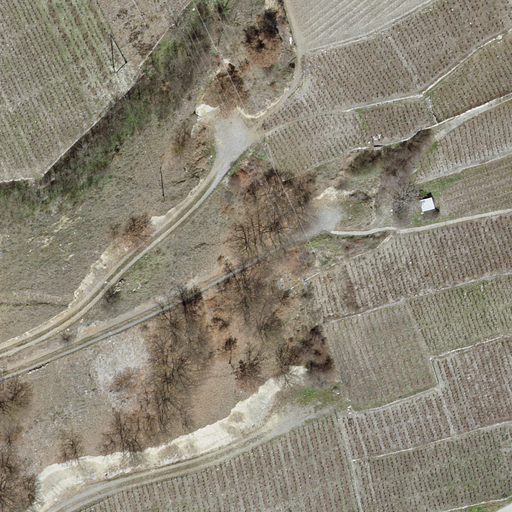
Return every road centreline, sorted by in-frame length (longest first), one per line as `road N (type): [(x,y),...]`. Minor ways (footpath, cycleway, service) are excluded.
road 1 (track): [(0,375),(202,286),(319,221)]
road 2 (track): [(0,351),(80,310),(198,199),(233,144)]
